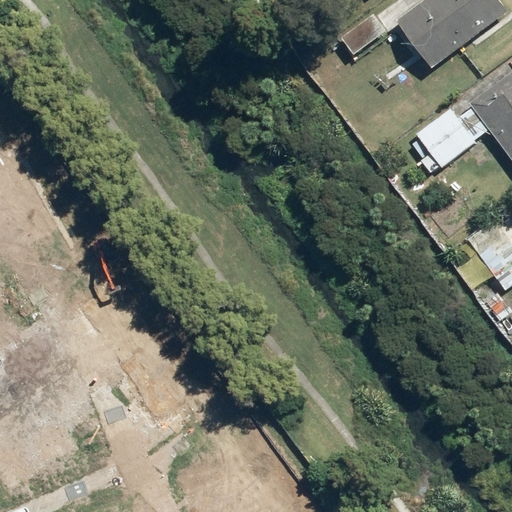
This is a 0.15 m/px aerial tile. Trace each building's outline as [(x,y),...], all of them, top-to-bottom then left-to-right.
[(507,18),(493,0),(428,0),(393,26),(429,75),(507,18)] [(489,136),(506,159),(495,167),(505,179),(511,173),(511,81),(471,112),(489,136)] [(489,136),(471,112),(459,121),(452,111),(416,137),(442,171),(489,136)] [(68,232),(19,134),(0,142),(0,240),(10,261),(68,232)] [(511,211),(503,219),(511,229),(511,211)] [(511,245),(503,234),(465,260),(493,301),(500,296),(507,307),(503,310),(511,322),(511,245)] [(153,251),(77,305),(127,375),(122,378),(159,430),(203,398),(187,376),(224,349),(153,251)] [(44,327),(6,357),(33,391),(71,360),(44,327)] [(32,430),(8,392),(0,396),(0,470),(16,496),(92,448),(67,408),(32,430)] [(279,437),(194,501),(202,511),(267,511),(311,480),(279,437)]
